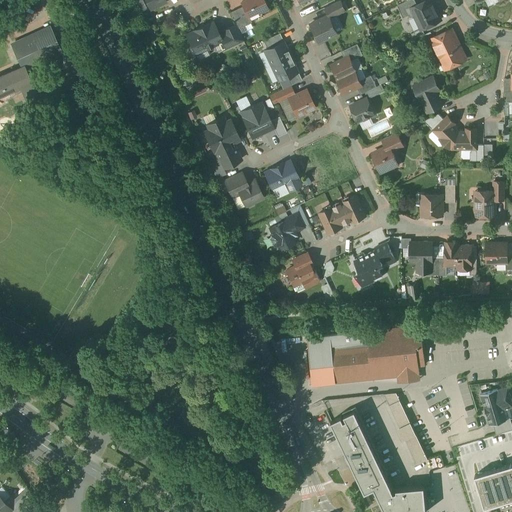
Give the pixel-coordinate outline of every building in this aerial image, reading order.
[(146,0),(151,9),(166,2),(164,0),(146,0)] [(263,0),(247,0),(242,3),(243,6),(248,17),(249,16),(259,12),(259,13),(267,9),(263,0)] [(340,0),(324,8),(328,16),(329,16),(330,18),(345,11),(340,0)] [(414,0),(408,0),(398,5),(403,18),(410,15),(407,10),(417,5),(414,0)] [(427,0),(417,5),(407,10),(410,15),(411,17),(415,16),(421,29),(411,34),(412,34),(440,20),(436,11),(436,10),(435,10),(433,5),(434,5),(433,4),(433,5),(430,0),(427,0)] [(243,6),(230,12),(236,24),(238,29),(252,22),(249,16),(248,17),(243,6)] [(328,16),(310,25),(318,42),(337,34),(330,18),(329,16),(328,16)] [(210,24),(209,23),(194,31),(186,35),(190,43),(189,46),(192,46),(196,54),(206,49),(208,50),(213,47),(214,46),(219,43),(223,41),(218,32),(214,22),(210,24)] [(236,24),(218,32),(223,41),(219,43),(222,51),(243,40),(238,29),(236,24)] [(52,29),(12,47),(22,67),(25,66),(61,49),(52,29)] [(449,29),(432,38),(431,39),(440,58),(443,57),(445,62),(448,63),(450,66),(451,67),(463,61),(464,60),(462,56),(463,53),(457,40),(455,39),(451,30),(449,29)] [(286,50),(282,42),(264,50),(279,80),(297,72),(293,63),(294,63),(287,49),(286,50)] [(358,44),(342,52),(345,58),(349,56),(351,61),(363,55),(358,44)] [(345,58),(330,65),(337,79),(336,80),(356,71),(351,61),(349,56),(345,58)] [(22,67),(0,76),(0,95),(20,87),(28,105),(40,100),(25,66),(22,67)] [(356,71),(336,80),(343,95),(357,88),(362,86),(360,81),(355,71),(356,71)] [(372,76),(360,81),(362,86),(357,88),(361,95),(367,92),(377,87),(372,76)] [(73,77),(53,87),(60,102),(80,92),(73,77)] [(433,77),(414,86),(420,99),(421,98),(424,104),(438,97),(436,91),(439,90),(433,77)] [(377,87),(367,92),(370,98),(385,91),(382,85),(377,87)] [(290,86),(275,93),(279,102),(288,98),(295,95),(290,86)] [(295,95),(288,98),(297,116),(315,108),(306,89),(295,95)] [(438,97),(424,104),(428,112),(442,105),(438,97)] [(367,98),(351,106),(354,112),(353,115),(355,119),(357,120),(359,123),(375,115),(367,98)] [(263,108),(260,102),(241,111),(244,117),(243,118),(252,137),(273,127),(264,108),(263,108)] [(438,114),(424,121),(434,130),(444,120),(438,114)] [(451,147),(459,132),(453,125),(455,123),(448,116),(444,120),(434,130),(441,138),(440,139),(450,148),(451,147)] [(224,117),(207,125),(209,130),(205,132),(214,152),(215,152),(218,158),(209,161),(217,178),(230,171),(228,166),(241,159),(235,147),(233,148),(230,142),(239,138),(230,120),(226,122),(224,117)] [(368,130),(371,135),(388,125),(385,121),(368,130)] [(459,132),(451,147),(452,149),(471,149),(477,149),(477,145),(476,129),(467,129),(467,132),(459,132)] [(397,133),(383,139),(386,147),(390,146),(392,150),(403,146),(397,133)] [(477,149),(471,149),(471,152),(470,152),(470,161),(484,161),(484,145),(477,145),(477,149)] [(386,147),(382,149),(381,152),(373,155),(378,165),(377,167),(379,171),(380,171),(381,171),(381,173),(394,167),(392,164),(393,162),(396,161),(394,156),(395,156),(392,150),(390,146),(386,147)] [(282,165),(273,169),(273,168),(272,169),(265,173),(273,189),(286,183),(290,191),(301,186),(297,177),(298,177),(290,161),(283,164),(282,164),(282,165)] [(242,173),(225,181),(232,196),(239,193),(237,188),(247,184),(242,173)] [(247,184),(237,188),(239,193),(246,206),(248,207),(253,204),(254,202),(263,198),(255,180),(247,184)] [(505,182),(494,182),(494,191),(495,191),(495,200),(505,200),(505,182)] [(456,185),(446,185),(446,203),(456,203),(456,185)] [(494,191),(480,191),(480,199),(475,203),(475,207),(474,208),(474,212),(475,214),(475,215),(495,215),(495,200),(495,191),(494,191)] [(443,195),(425,195),(425,202),(421,205),(421,215),(443,215),(443,195)] [(341,206),(348,222),(352,220),(353,222),(366,216),(357,196),(350,199),(350,200),(345,203),(344,202),(343,202),(344,203),(340,205),(341,206)] [(348,222),(341,206),(336,208),(335,207),(333,208),(333,207),(332,207),(332,209),(327,211),(326,210),(319,213),(329,233),(342,227),(341,225),(348,222)] [(290,219),(270,228),(273,234),(272,235),(271,237),(273,243),(276,244),(278,244),(280,249),(296,242),(293,236),(294,231),(304,227),(297,213),(290,216),(290,219)] [(387,242),(375,248),(376,250),(382,264),(387,262),(389,265),(396,262),(387,242)] [(424,242),(423,243),(411,243),(411,262),(412,262),(413,263),(417,263),(418,262),(426,262),(431,262),(431,257),(431,243),(429,243),(428,242),(424,242)] [(459,243),(446,243),(446,257),(446,265),(447,265),(458,265),(458,246),(459,246),(459,243)] [(507,243),(487,243),(487,262),(506,263),(507,263),(507,255),(507,243)] [(459,246),(458,246),(458,265),(458,269),(470,269),(471,269),(471,261),(471,246),(459,246)] [(376,250),(355,260),(360,271),(356,273),(362,284),(374,278),(375,280),(382,277),(381,273),(380,272),(377,266),(382,264),(376,250)] [(307,253),(297,258),(302,267),(309,264),(310,264),(312,263),(307,253)] [(440,257),(431,257),(431,262),(426,262),(426,275),(440,275),(440,257)] [(309,264),(302,267),(297,258),(292,260),(295,266),(286,270),(294,286),(294,285),(297,291),(305,287),(320,281),(315,270),(313,272),(310,264),(309,264)] [(490,293),(490,281),(473,281),(473,293),(490,293)] [(418,285),(410,286),(412,298),(420,297),(418,285)] [(421,325),(367,331),(368,342),(332,346),(336,382),(419,374),(418,366),(425,365),(421,325)] [(506,386),(482,394),(491,421),(506,416),(502,404),(511,401),(506,386)] [(397,389),(385,394),(399,426),(396,428),(402,440),(406,438),(417,464),(428,459),(397,389)] [(380,499),(394,492),(386,476),(389,474),(356,406),(343,412),(344,415),(331,421),(349,459),(365,492),(374,488),(380,499)] [(511,460),(472,473),(483,508),(511,498),(511,460)] [(397,491),(394,492),(380,499),(385,511),(426,511),(427,511),(424,486),(396,488),(397,491)] [(25,493),(10,507),(13,509),(9,511),(18,511),(26,506),(31,500),(25,493)] [(0,511),(9,511),(13,509),(10,507),(4,500),(2,502),(0,499),(0,511)]
